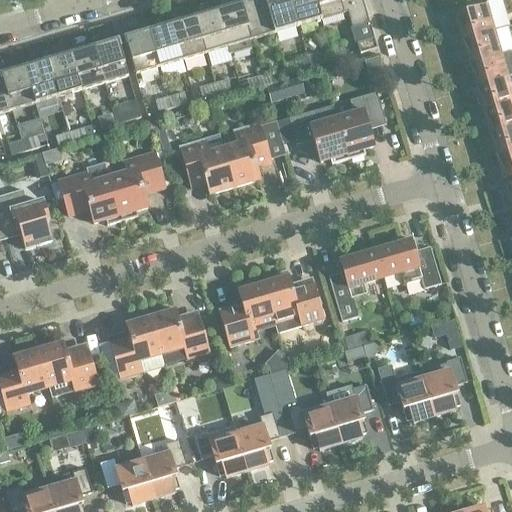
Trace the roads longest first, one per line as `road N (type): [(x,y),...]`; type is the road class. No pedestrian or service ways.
road 1 (residential): [(0,309),(440,180)]
road 2 (residential): [(440,180),(511,422)]
road 3 (residential): [(294,511),(511,448)]
road 4 (residential): [(387,0),(440,180)]
